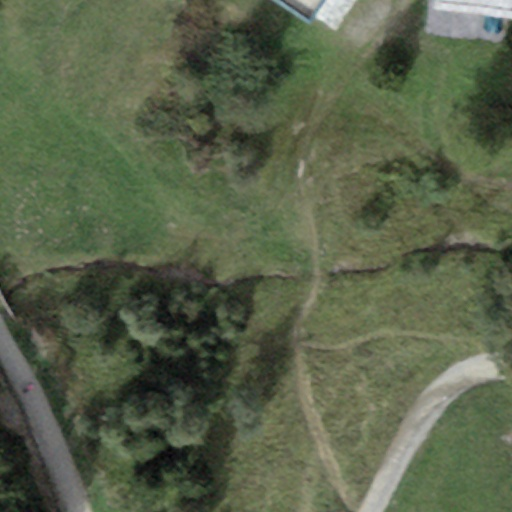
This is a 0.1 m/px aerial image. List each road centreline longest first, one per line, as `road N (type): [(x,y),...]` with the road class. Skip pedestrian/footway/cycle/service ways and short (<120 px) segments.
road 1 (track): [(366,511),(413,431),(457,386),(511,374)]
road 2 (track): [(0,339),(79,511)]
